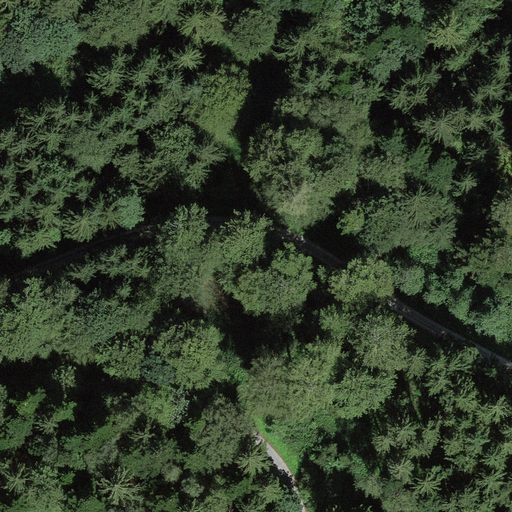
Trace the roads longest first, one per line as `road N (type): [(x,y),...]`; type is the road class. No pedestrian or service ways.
road 1 (track): [(0,280),(146,223),(242,217),(278,226),(511,368)]
road 2 (unclassified): [(0,382),(115,383),(217,407),(268,447),(294,511)]
